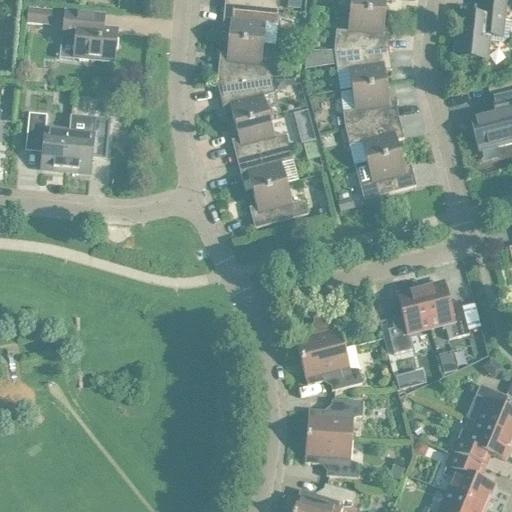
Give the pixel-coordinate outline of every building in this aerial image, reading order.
[(223,0),(223,6),(277,11),(278,0),(223,0)] [(287,0),(287,8),(299,9),(300,0),(287,0)] [(349,0),(349,11),(384,15),(385,1),(392,2),(392,0),(349,0)] [(485,60),(487,42),(500,44),(508,38),(509,20),(504,20),(505,0),(479,0),(478,16),(458,14),(453,56),(485,60)] [(276,25),(277,11),(223,6),(221,27),(228,28),(227,41),(262,45),(264,24),(276,25)] [(26,8),(24,27),(48,30),(50,10),(26,8)] [(333,51),(388,50),(390,29),(382,28),(384,15),(349,11),(347,32),(335,31),(333,51)] [(64,13),(59,59),(72,60),(73,57),(75,58),(78,61),(85,61),(89,59),(113,61),(115,31),(103,30),(105,17),(64,13)] [(262,45),(227,41),(225,55),(218,54),(215,85),(270,80),(272,67),(260,65),(262,45)] [(348,70),(350,90),(385,85),(383,72),(391,71),(388,50),(333,51),(335,65),(336,71),(348,70)] [(306,52),(304,69),(335,65),(333,51),(306,52)] [(274,94),(270,80),(215,85),(223,115),(230,113),(234,126),(268,117),(262,97),(274,94)] [(284,80),(273,80),(273,88),(279,91),(284,88),(284,80)] [(385,85),(350,90),(353,111),(341,113),(344,130),(397,119),(394,98),(387,99),(385,85)] [(478,152),(511,143),(511,91),(502,95),(505,109),(469,118),(478,152)] [(64,173),(68,132),(44,129),(46,116),(28,114),(25,144),(39,146),(39,145),(42,148),(40,170),(64,173)] [(235,162),(288,148),(285,134),(273,137),(268,117),(234,126),(237,139),(230,141),(235,162)] [(82,133),(68,132),(64,173),(89,175),(91,153),(94,151),(105,152),(108,122),(84,119),(82,133)] [(360,143),(365,163),(399,154),(396,141),(403,139),(397,119),(344,130),(348,146),(360,143)] [(311,128),(297,132),(300,144),(314,140),(311,128)] [(343,136),(315,138),(316,159),(345,156),(343,136)] [(251,193),(285,184),(280,164),(292,161),(288,148),(235,162),(241,182),(248,180),(251,193)] [(399,154),(365,163),(370,184),(359,187),(362,201),(415,187),(409,166),(402,167),(399,154)] [(321,166),(311,169),(313,176),(323,174),(321,166)] [(291,204),(285,184),(251,193),(255,206),(248,208),(253,229),(306,216),(302,201),(291,204)] [(350,198),(337,201),(339,212),(353,209),(350,198)] [(429,329),(430,329),(440,326),(441,330),(445,329),(447,340),(468,335),(460,305),(449,308),(443,283),(419,289),(429,329)] [(429,329),(419,289),(396,296),(402,321),(391,323),(392,329),(386,330),(393,355),(411,350),(407,334),(429,329)] [(292,335),(299,361),(343,349),(338,329),(349,322),(344,305),(310,314),(314,329),(292,335)] [(343,349),(299,361),(306,387),(328,381),(330,392),(361,385),(357,370),(349,370),(343,349)] [(475,423),(511,438),(511,411),(498,406),(503,395),(479,386),(474,397),(485,401),(475,423)] [(305,438),(351,441),(352,420),(360,418),(361,403),(330,401),(329,412),(307,411),(305,438)] [(511,438),(475,423),(471,435),(460,430),(452,452),(483,465),(488,454),(504,461),(511,440),(511,438)] [(351,441),(305,438),(303,464),(326,466),(325,478),(356,480),(357,465),(349,462),(351,441)] [(452,479),(446,493),(484,509),(493,486),(477,480),(482,469),(450,455),(445,467),(442,475),(452,479)] [(393,465),(388,477),(399,481),(403,469),(393,465)] [(299,490),(292,511),(356,511),(357,511),(349,508),(354,494),(324,485),(320,496),(299,490)] [(446,493),(438,511),(429,511),(427,511),(426,511),(482,511),(484,509),(446,493)]
